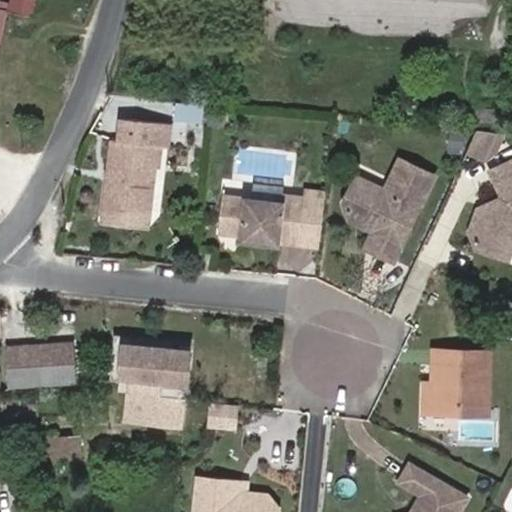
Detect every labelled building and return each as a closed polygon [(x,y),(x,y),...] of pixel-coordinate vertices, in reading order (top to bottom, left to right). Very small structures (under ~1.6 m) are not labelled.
[(25,40),(31,40),(39,0),(12,0),(10,10),(7,9),(0,41),(0,112),(8,113),(11,109),(45,116),(50,100),(54,100),(64,51),(25,44),(25,40)] [(202,122),(204,102),(179,99),(177,120),(202,122)] [(168,143),(169,122),(125,117),(122,124),(121,137),(115,137),(110,148),(107,168),(112,168),(111,188),(105,188),(104,203),(148,206),(153,164),(160,164),(161,143),(168,143)] [(471,153),(498,160),(506,130),(479,123),(471,153)] [(403,158),(387,189),(361,176),(348,201),(355,221),(373,230),(384,235),(376,252),(396,261),(436,175),(403,158)] [(511,161),(492,167),(496,182),(511,178),(511,161)] [(511,178),(496,182),(501,197),(502,201),(494,206),(494,209),(484,213),(473,239),(479,249),(507,259),(511,248),(511,242),(510,233),(511,231),(511,178)] [(282,193),(282,200),(227,192),(222,229),(249,232),(262,234),(261,241),(283,244),(283,239),(304,241),(309,196),(282,193)] [(478,208),(469,230),(473,239),(484,213),(494,209),(494,206),(502,201),(501,197),(478,208)] [(102,218),(148,221),(148,206),(104,203),(102,218)] [(373,230),(366,247),(376,252),(384,235),(373,230)] [(249,232),(249,239),(261,241),(262,234),(249,232)] [(195,265),(214,267),(216,250),(197,247),(195,265)] [(77,382),(75,341),(10,345),(12,385),(77,382)] [(129,341),(124,380),(131,381),(145,382),(145,395),(189,398),(194,347),(129,341)] [(492,414),(495,355),(442,354),(441,370),(436,370),(436,382),(435,412),(492,414)] [(127,421),(186,426),(189,398),(145,395),(145,382),(131,381),(127,421)] [(428,382),(427,411),(435,412),(436,382),(428,382)] [(37,414),(37,398),(4,399),(4,415),(37,414)] [(500,417),(464,417),(463,438),(499,439),(500,417)] [(85,455),(84,435),(47,437),(49,472),(60,472),(59,456),(85,455)] [(460,511),(471,494),(414,460),(404,477),(427,492),(415,511),(414,511),(460,511)] [(237,481),(200,477),(196,511),(277,511),(278,507),(268,494),(236,491),(237,481)]
